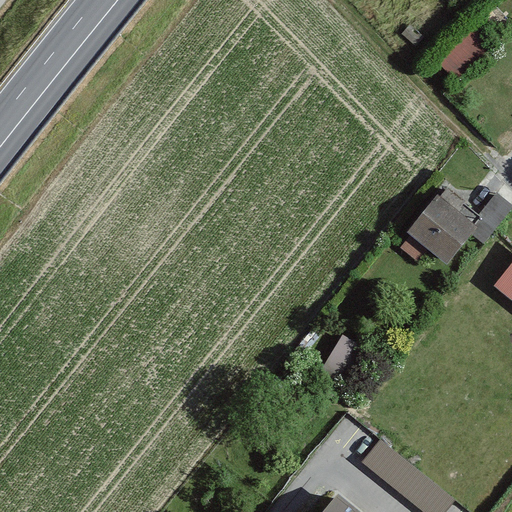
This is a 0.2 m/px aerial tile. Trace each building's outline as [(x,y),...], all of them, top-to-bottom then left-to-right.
[(466,30),(442,63),(463,78),(487,44),(466,30)] [(439,187),(405,232),(444,261),(466,231),(478,215),(439,187)] [(511,198),(497,188),(478,215),(466,231),(485,245),(511,208),(511,198)] [(511,262),(495,284),(511,296),(511,262)] [(366,350),(331,329),(307,371),(343,391),(366,350)] [(380,443),(362,465),(420,511),(447,511),(455,503),(380,443)] [(352,511),(342,503),(334,511),(352,511)]
